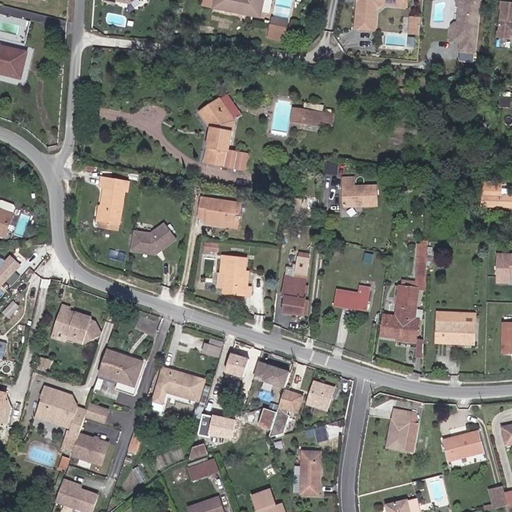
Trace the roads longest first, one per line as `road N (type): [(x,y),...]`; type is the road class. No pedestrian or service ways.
road 1 (unknown): [(76,40),(308,54),(327,40),(342,0)]
road 2 (residential): [(172,310),(73,267),(60,247),(49,169)]
road 3 (residential): [(365,373),(172,310)]
road 4 (residential): [(79,0),(70,124),(63,154),(49,169)]
road 5 (residential): [(113,473),(172,310)]
road 6 (residential): [(511,389),(445,393),(365,373)]
road 7 (residential): [(347,511),(365,373)]
